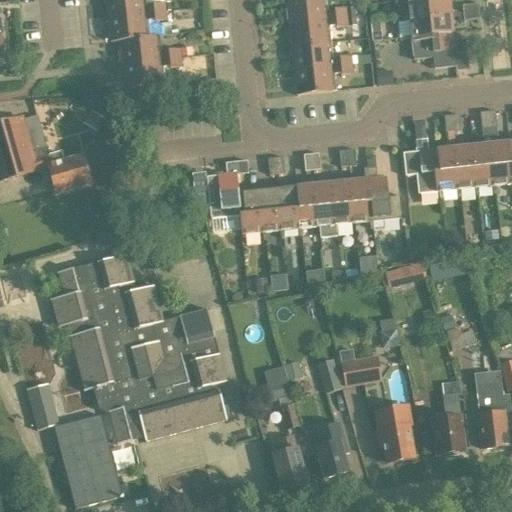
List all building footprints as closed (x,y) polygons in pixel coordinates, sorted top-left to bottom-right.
[(105,0),(108,19),(164,14),(163,4),(159,5),(158,0),(105,0)] [(299,0),(286,1),(287,2),(289,25),(347,19),(346,10),(328,11),(327,0),(299,0)] [(408,6),(410,24),(430,22),(429,17),(451,15),(449,0),(427,0),(428,4),(408,6)] [(462,6),(463,14),(479,12),(478,5),(462,6)] [(479,12),(463,14),(464,21),(480,20),(479,12)] [(111,43),(121,42),(149,39),(147,25),(165,23),(164,14),(108,19),(111,43)] [(410,24),(412,42),(431,40),(431,35),(453,33),(451,15),(429,17),(430,22),(410,24)] [(289,25),(291,48),(332,44),(330,30),(347,28),(347,19),(289,25)] [(431,40),(412,42),(414,61),(433,59),(434,70),(456,68),(455,56),(467,54),(466,42),(454,44),(453,33),(431,35),(431,40)] [(121,42),(123,66),(180,60),(179,52),(161,53),(159,38),(149,39),(121,42)] [(291,48),(294,72),(352,66),(351,57),(333,59),(332,44),(291,48)] [(180,60),(123,66),(126,90),(165,86),(163,70),(181,68),(180,60)] [(352,66),(294,72),(296,97),(337,93),(335,77),(352,75),(352,66)] [(90,111),(82,124),(97,133),(105,120),(90,111)] [(495,112),(486,113),(488,129),(497,129),(495,112)] [(488,129),(486,113),(479,113),(481,130),(488,129)] [(458,116),(450,117),(452,133),(461,132),(458,116)] [(452,133),(450,117),(444,117),(445,133),(452,133)] [(0,125),(0,182),(37,172),(37,171),(48,168),(55,195),(90,185),(82,157),(62,162),(60,154),(49,157),(46,146),(31,150),(22,119),(0,125)] [(437,174),(435,151),(427,152),(426,141),(414,142),(415,154),(402,155),(404,177),(415,176),(417,195),(435,193),(433,174),(437,174)] [(507,144),(489,146),(491,168),(487,168),(489,188),(507,186),(505,166),(509,166),(507,144)] [(489,146),(471,148),(474,169),(469,170),(471,189),(489,188),(487,168),(491,168),(489,146)] [(471,148),(454,149),(456,172),(452,172),(454,191),(471,189),(469,170),(474,169),(471,148)] [(454,149),(435,151),(437,174),(433,174),(435,193),(454,191),(452,172),(456,172),(454,149)] [(354,151),(345,152),(347,168),(355,167),(354,151)] [(318,155),(309,156),(311,172),(320,171),(318,155)] [(283,158),(274,159),(276,176),(284,175),(283,158)] [(276,176),(274,159),(267,160),(269,176),(276,176)] [(246,162),(237,163),(238,176),(248,175),(246,162)] [(210,221),(238,218),(243,217),(242,196),(241,196),(238,197),(236,176),(238,176),(237,163),(224,165),(226,177),(205,179),(207,196),(194,197),(195,210),(209,208),(210,221)] [(362,170),(363,181),(367,181),(369,203),(364,204),(366,223),(401,219),(399,197),(387,198),(385,178),(376,179),(374,169),(362,170)] [(363,181),(348,182),(351,205),(347,205),(349,225),(366,223),(364,204),(369,203),(367,181),(363,181)] [(348,182),(330,184),(333,207),(329,207),(332,238),(337,237),(336,226),(349,225),(347,205),(351,205),(348,182)] [(311,209),(313,229),(318,228),(319,239),(332,238),(329,207),(333,207),(330,184),(313,186),(315,209),(311,209)] [(295,231),(313,229),(311,209),(315,209),(313,186),(295,188),(297,211),(293,211),(295,231)] [(277,233),(295,231),(293,211),(297,211),(295,188),(277,190),(280,213),(275,213),(277,233)] [(259,235),(277,233),(275,213),(280,213),(277,190),(259,192),(262,215),(257,215),(259,235)] [(240,237),(259,235),(257,215),(262,215),(259,192),(241,194),(241,196),(242,196),(243,217),(238,218),(240,237)] [(113,209),(111,222),(127,224),(129,212),(113,209)] [(190,259),(191,260),(200,294),(213,290),(218,289),(209,254),(190,259)] [(220,356),(218,356),(206,311),(162,323),(153,287),(135,292),(126,256),(57,274),(63,298),(50,301),(57,330),(67,328),(69,337),(83,392),(93,390),(97,406),(106,404),(117,446),(144,439),(145,444),(227,423),(217,386),(227,384),(220,356)] [(410,268),(385,274),(388,290),(413,284),(410,268)] [(381,321),(386,349),(403,345),(398,318),(381,321)] [(445,333),(451,352),(476,345),(472,332),(461,335),(459,329),(445,333)] [(511,349),(511,345),(494,350),(507,394),(511,392),(511,349)] [(340,364),(345,390),(381,383),(376,356),(340,364)] [(333,362),(316,366),(325,396),(341,391),(333,362)] [(297,364),(283,367),(288,383),(301,380),(297,364)] [(288,383),(283,367),(264,372),(271,402),(290,398),(286,383),(288,383)] [(447,455),(450,457),(460,456),(461,453),(464,453),(456,397),(460,396),(458,383),(441,385),(446,420),(433,422),(437,456),(447,455)] [(58,426),(49,386),(26,391),(36,431),(58,426)] [(501,392),(489,393),(491,415),(479,416),(482,450),(508,447),(504,414),(503,414),(501,392)] [(281,410),(285,431),(299,429),(294,407),(281,410)] [(406,411),(387,414),(374,417),(377,433),(380,450),(384,449),(386,464),(414,460),(406,411)] [(58,452),(73,511),(120,499),(99,417),(75,423),(76,428),(62,431),(67,450),(58,452)] [(340,425),(315,431),(304,434),(309,452),(315,450),(323,480),(348,473),(344,457),(348,456),(340,425)] [(273,457),(282,491),(282,492),(306,486),(297,450),(295,451),(291,439),(279,442),(282,454),(273,457)]
